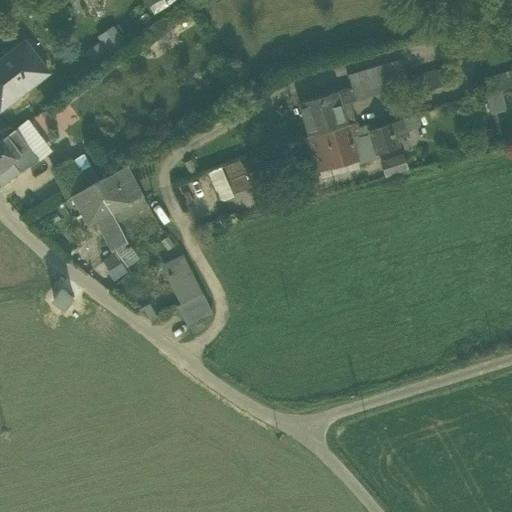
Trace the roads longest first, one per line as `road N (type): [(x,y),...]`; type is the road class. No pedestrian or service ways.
road 1 (unclassified): [(290,431),(19,229),(0,205)]
road 2 (unclassified): [(511,369),(290,431)]
